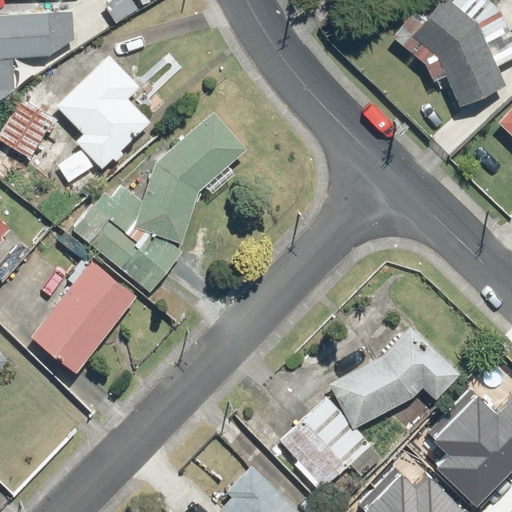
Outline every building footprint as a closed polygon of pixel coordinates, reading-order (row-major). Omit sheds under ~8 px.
[(107,0),(102,3),(112,21),(133,8),(128,0),(107,0)] [(451,105),(499,84),(490,65),(511,55),(511,49),(496,12),(482,0),(432,0),(405,35),(429,53),(451,105)] [(511,0),(503,0),(495,8),(511,24),(511,0)] [(67,10),(0,14),(0,95),(9,90),(7,57),(44,55),(44,53),(69,38),(67,10)] [(50,105),(78,135),(71,141),(96,167),(144,121),(121,97),(132,86),(102,55),(50,105)] [(265,133),(235,97),(176,146),(161,184),(141,168),(132,179),(125,174),(94,213),(170,273),(201,234),(202,226),(218,172),(265,133)] [(17,99),(0,127),(0,141),(28,158),(50,172),(73,133),(17,99)] [(511,100),(491,121),(511,141),(511,100)] [(24,336),(67,370),(128,295),(85,261),(24,336)] [(382,338),(329,366),(353,411),(414,379),(421,371),(436,385),(462,357),(409,308),(382,338)] [(453,450),(434,471),(479,511),(511,474),(511,399),(497,416),(470,392),(433,432),(453,450)] [(323,398),(275,440),(317,488),(365,446),(323,398)] [(293,511),(245,464),(219,490),(226,496),(210,511),(293,511)] [(358,511),(462,511),(425,476),(412,489),(390,467),(352,506),(358,511)]
